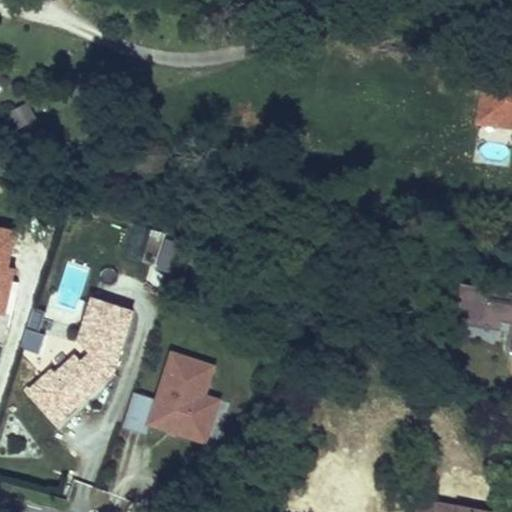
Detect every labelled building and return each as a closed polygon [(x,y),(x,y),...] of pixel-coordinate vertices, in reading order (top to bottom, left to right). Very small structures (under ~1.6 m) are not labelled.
[(511,76),(486,73),(479,123),(511,126),(511,76)] [(11,264),(19,228),(0,223),(0,309),(8,311),(13,289),(8,288),(10,278),(15,279),(18,266),(11,264)] [(154,271),(170,276),(180,243),(165,238),(154,271)] [(68,260),(53,308),(75,315),(89,267),(68,260)] [(14,312),(21,280),(15,279),(10,278),(8,288),(13,289),(8,311),(14,312)] [(511,352),(511,291),(459,283),(453,323),(503,331),(504,322),(511,323),(511,328),(508,352),(511,352)] [(62,419),(106,379),(99,373),(108,365),(118,368),(137,308),(97,295),(83,337),(95,350),(86,358),(80,351),(60,369),(57,365),(34,387),(62,419)] [(38,354),(47,312),(30,309),(21,350),(38,354)] [(204,408),(210,392),(219,362),(176,349),(161,396),(143,390),(131,424),(151,430),(154,421),(172,426),(173,422),(181,424),(179,429),(210,439),(219,412),(204,408)] [(106,379),(118,368),(108,365),(99,373),(106,379)] [(219,412),(224,396),(210,392),(204,408),(219,412)] [(488,511),(422,500),(419,511),(488,511)]
